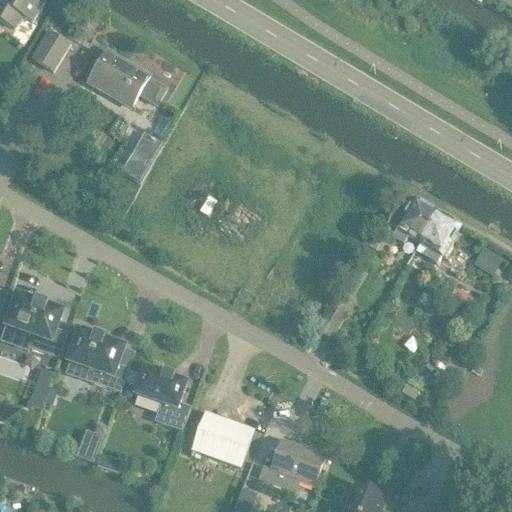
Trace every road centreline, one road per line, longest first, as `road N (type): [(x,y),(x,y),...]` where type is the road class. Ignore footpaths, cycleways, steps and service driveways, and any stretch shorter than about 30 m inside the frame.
road 1 (residential): [(511,485),(0,194)]
road 2 (secondary): [(511,179),(206,0)]
